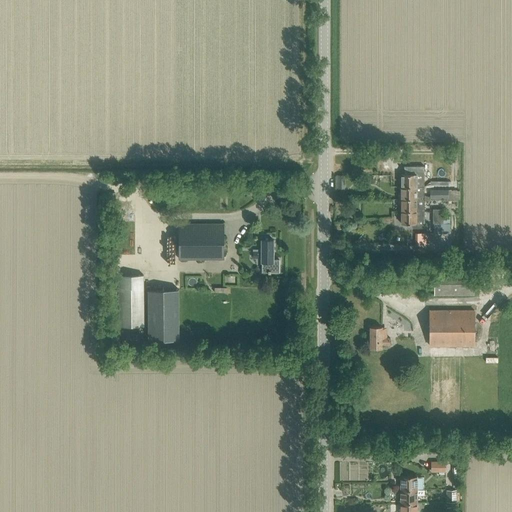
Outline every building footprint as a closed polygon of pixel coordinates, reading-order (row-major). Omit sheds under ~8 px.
[(401,187),(424,187),(424,166),(404,166),(404,174),(401,174),(401,187)] [(424,199),(424,187),(401,187),(401,199),(424,199)] [(424,211),(424,199),(401,199),(401,211),(424,211)] [(424,211),(401,211),(401,224),(412,224),(412,228),(424,228),(424,211)] [(443,229),(443,216),(433,216),(433,229),(443,229)] [(179,259),(223,259),(223,223),(179,224),(179,259)] [(273,259),(273,240),(262,240),(262,251),(253,251),(253,258),(261,258),(261,262),(263,262),(263,272),(279,272),(279,259),(273,259)] [(474,294),(474,270),(434,270),(434,294),(474,294)] [(118,327),(144,326),(144,275),(118,275),(118,327)] [(149,290),(149,340),(180,340),(179,289),(149,290)] [(474,346),(474,310),(430,310),(430,346),(474,346)] [(390,345),(390,338),(382,338),(382,327),(370,327),(370,349),(382,349),(382,345),(390,345)] [(445,472),(445,461),(431,461),(431,472),(445,472)] [(417,490),(417,489),(417,476),(401,476),(401,489),(417,490)] [(401,489),(401,502),(417,503),(417,495),(424,495),(424,490),(417,489),(417,490),(401,489)] [(446,503),(454,502),(457,502),(457,490),(446,490),(446,503)] [(416,511),(417,503),(401,502),(400,511),(416,511)]
